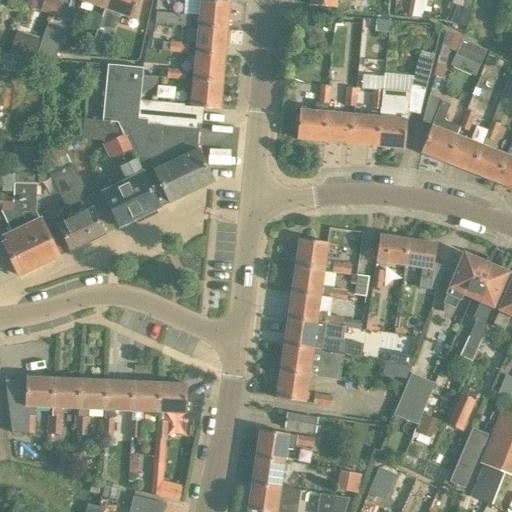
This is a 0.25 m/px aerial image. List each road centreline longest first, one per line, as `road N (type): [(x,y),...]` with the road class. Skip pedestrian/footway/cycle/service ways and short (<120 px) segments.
road 1 (residential): [(511,227),(392,195),(255,206)]
road 2 (residential): [(0,318),(109,294),(241,339)]
road 3 (residential): [(255,206),(271,0)]
road 4 (residential): [(208,511),(241,339)]
road 5 (residential): [(241,339),(255,206)]
